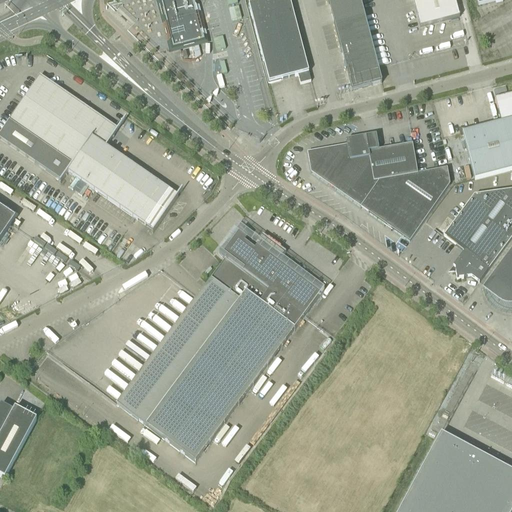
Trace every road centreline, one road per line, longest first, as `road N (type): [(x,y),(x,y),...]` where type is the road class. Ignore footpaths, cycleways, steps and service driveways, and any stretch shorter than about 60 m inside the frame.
road 1 (unclassified): [(511,358),(249,172)]
road 2 (residential): [(0,342),(156,257),(249,172)]
road 3 (unclassified): [(249,172),(301,124),(511,69)]
road 4 (unclassified): [(36,12),(183,123)]
road 5 (unclassified): [(183,123),(85,25)]
road 6 (unknown): [(331,116),(298,0)]
